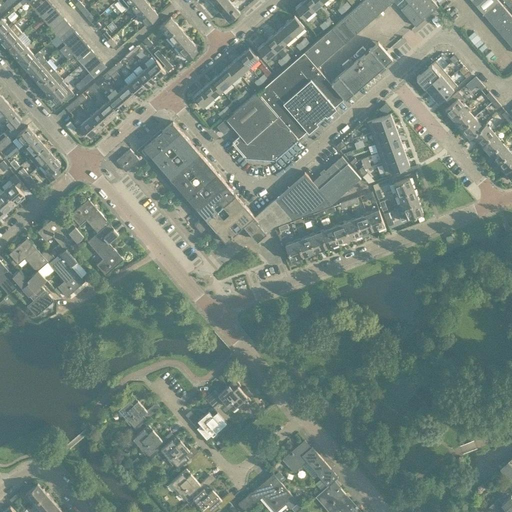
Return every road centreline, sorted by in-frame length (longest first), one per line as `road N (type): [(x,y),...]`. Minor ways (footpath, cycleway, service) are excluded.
road 1 (residential): [(164,95),(259,190),(446,30),(504,97),(511,90)]
road 2 (residential): [(211,311),(497,204)]
road 3 (residential): [(302,416),(236,476),(162,391)]
road 4 (tertiary): [(211,311),(85,165)]
road 5 (tertiary): [(302,416),(211,311)]
road 6 (tertiary): [(85,165),(0,68)]
road 7 (tertiary): [(385,511),(302,416)]
